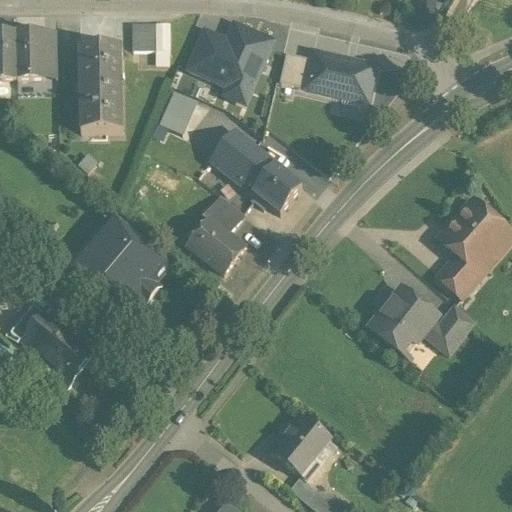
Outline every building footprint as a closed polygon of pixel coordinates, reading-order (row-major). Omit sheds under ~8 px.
[(415,0),(417,13),(421,13),(421,8),(431,8),(429,0),(415,0)] [(169,25),(132,26),(132,52),(156,52),(156,65),(169,65),(169,25)] [(204,37),(188,72),(228,89),(224,98),(244,107),(273,43),(234,26),(225,47),(204,37)] [(44,35),(16,36),(17,81),(45,80),(45,67),(44,38),(44,35)] [(16,36),(0,36),(0,81),(17,81),(16,36)] [(56,38),(44,38),(45,67),(56,67),(56,38)] [(119,51),(78,52),(81,135),(121,134),(119,51)] [(376,69),(313,54),(311,61),(305,91),(368,105),(376,69)] [(280,86),(305,91),(311,61),(287,56),(280,86)] [(155,125),(178,134),(193,100),(170,91),(155,125)] [(275,166),(221,124),(209,139),(221,149),(211,161),(252,194),(275,166)] [(302,187),(275,166),(252,194),(279,215),(302,187)] [(221,198),(204,220),(208,223),(209,221),(227,235),(243,215),(221,198)] [(473,204),(439,242),(456,257),(473,272),(478,267),(494,249),(490,245),(503,230),(473,204)] [(127,316),(141,299),(146,303),(159,288),(154,284),(167,267),(110,219),(69,267),(127,316)] [(227,235),(209,221),(208,223),(188,248),(223,275),(244,248),(227,235)] [(473,272),(456,257),(438,279),(462,300),(485,274),(478,267),(473,272)] [(404,293),(386,315),(383,312),(369,330),(405,359),(423,337),(434,323),(420,312),(423,308),(404,293)] [(65,332),(34,305),(12,331),(44,358),(65,332)] [(454,309),(439,327),(434,323),(423,337),(448,357),(472,325),(454,309)] [(65,332),(44,358),(56,368),(49,376),(64,389),(93,356),(65,332)] [(330,442),(299,417),(268,454),(300,480),(315,463),(314,462),(330,442)] [(322,498),(299,480),(289,493),(314,511),(345,511),(348,509),(326,492),(322,498)]
